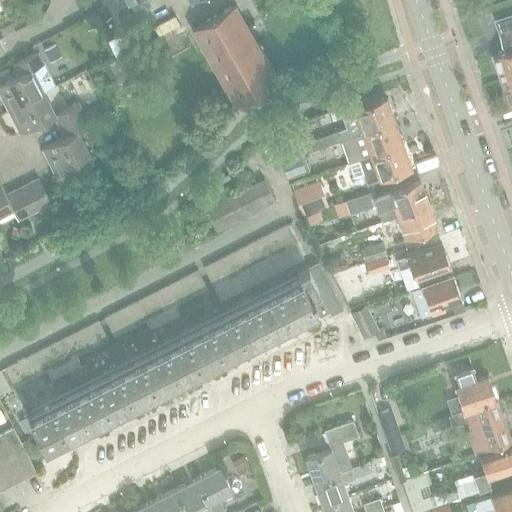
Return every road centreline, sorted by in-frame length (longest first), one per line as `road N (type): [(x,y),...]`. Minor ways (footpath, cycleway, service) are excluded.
road 1 (residential): [(0,354),(274,214)]
road 2 (tertiary): [(511,280),(417,0)]
road 3 (residential): [(257,405),(357,363),(511,318)]
road 4 (residential): [(57,511),(257,405)]
